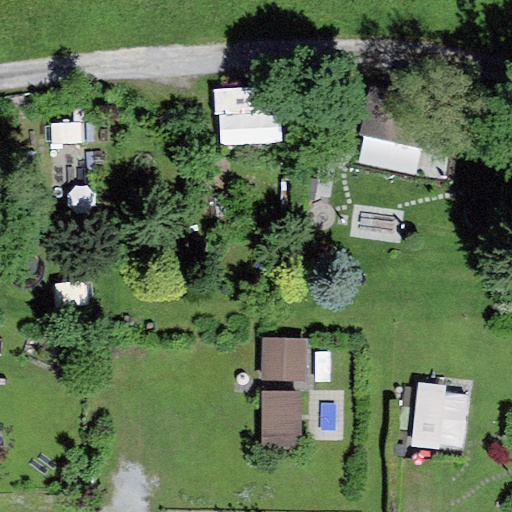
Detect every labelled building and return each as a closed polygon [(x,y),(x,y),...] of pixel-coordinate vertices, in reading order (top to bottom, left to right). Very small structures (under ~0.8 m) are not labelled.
[(373,81),(361,135),(426,150),(438,96),(373,81)] [(278,83),(217,90),(223,145),(284,138),(278,83)] [(83,123),(52,123),(52,144),(83,144),(83,123)] [(88,283),(55,285),(57,310),(90,307),(88,283)] [(311,340),(264,338),(262,380),(310,382),(311,340)] [(444,382),(417,380),(412,443),(462,447),(466,393),(443,391),(444,382)] [(300,394),(264,393),(263,449),(299,450),(300,394)]
